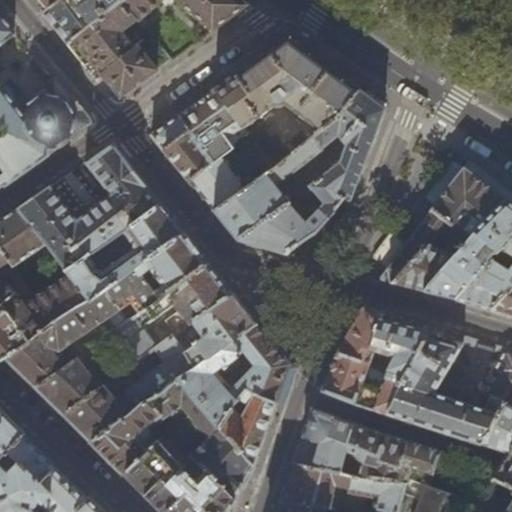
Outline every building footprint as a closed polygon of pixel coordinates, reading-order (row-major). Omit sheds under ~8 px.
[(61,0),(39,0),(48,10),(61,0)] [(61,0),(48,10),(42,14),(48,21),(67,44),(123,0),(61,0)] [(123,0),(67,44),(81,62),(97,81),(102,77),(120,98),(153,74),(162,68),(171,60),(150,34),(133,48),(120,33),(137,19),(139,21),(163,0),(178,0),(212,31),(242,10),(243,8),(244,8),(245,7),(246,7),(244,6),(236,0),(123,0)] [(0,44),(14,33),(0,16),(0,182),(3,186),(13,179),(91,124),(92,122),(92,121),(55,77),(52,79),(49,81),(50,83),(51,84),(51,86),(51,89),(50,91),(49,93),(47,94),(45,95),(44,93),(24,109),(25,110),(23,115),(0,85),(0,44)] [(216,90),(244,128),(274,107),(277,108),(279,108),(282,107),(284,106),(285,105),(310,123),(302,129),(309,140),(320,132),(358,91),(331,70),(323,64),(305,51),(288,38),(274,47),(216,90)] [(331,70),(358,91),(363,83),(336,63),(331,70)] [(227,155),(236,149),(228,138),(244,128),(216,90),(185,112),(180,116),(216,164),(227,155)] [(358,91),(320,132),(309,140),(273,167),(249,185),(214,212),(238,241),(261,247),(279,252),(286,254),(314,233),(345,198),(350,200),(365,160),(384,111),(384,110),(374,103),(358,91)] [(216,164),(180,116),(152,136),(176,166),(190,182),(216,164)] [(17,210),(43,240),(45,242),(66,270),(87,256),(124,230),(161,204),(113,143),(86,162),(85,163),(110,196),(93,208),(76,220),(50,187),(17,210)] [(227,155),(216,164),(190,182),(214,212),(249,185),(227,155)] [(426,244),(458,256),(509,203),(464,170),(435,208),(431,212),(446,223),(426,244)] [(511,205),(509,203),(458,256),(424,291),(435,295),(455,300),(478,275),(467,266),(482,249),(493,258),(511,235),(511,205)] [(94,266),(87,256),(66,270),(70,275),(89,300),(134,269),(160,300),(209,264),(193,245),(168,213),(161,204),(124,230),(134,244),(134,251),(103,272),(96,269),(94,266)] [(27,341),(89,300),(70,275),(25,305),(5,282),(2,284),(0,282),(0,266),(43,240),(17,210),(0,221),(0,307),(4,313),(27,341)] [(410,240),(380,280),(390,283),(426,244),(446,223),(431,212),(410,240)] [(511,235),(493,258),(478,275),(455,300),(456,300),(455,301),(461,303),(490,312),(511,286),(511,235)] [(426,244),(390,283),(420,290),(424,291),(458,256),(426,244)] [(211,266),(209,264),(160,300),(112,333),(136,364),(143,359),(158,347),(143,327),(174,305),(179,311),(166,320),(175,334),(233,294),(211,266)] [(27,341),(4,358),(69,422),(76,429),(90,442),(178,381),(195,368),(173,337),(158,347),(143,359),(152,372),(124,393),(128,399),(119,406),(103,386),(99,389),(67,346),(101,322),(111,334),(112,333),(160,300),(134,269),(89,300),(27,341)] [(511,286),(490,312),(511,318),(511,286)] [(195,368),(257,324),(253,320),(233,294),(175,334),(173,337),(195,368)] [(341,346),(338,352),(335,357),(321,392),(354,405),(388,416),(402,383),(429,335),(381,322),(384,312),(364,305),(363,307),(341,346)] [(0,361),(4,358),(27,341),(4,313),(0,315),(0,361)] [(276,404),(289,367),(288,364),(260,329),(257,324),(195,368),(178,381),(220,428),(237,403),(247,389),(276,404)] [(437,337),(429,335),(402,383),(388,416),(409,422),(460,438),(482,445),(511,385),(511,351),(505,349),(495,375),(498,377),(485,398),(492,401),(486,411),(436,394),(464,344),(437,337)] [(191,457),(234,502),(238,495),(254,466),(220,428),(178,381),(90,442),(119,471),(123,475),(148,452),(147,451),(154,444),(148,438),(149,438),(150,436),(150,434),(149,432),(148,431),(147,431),(159,421),(160,422),(181,406),(208,440),(191,457)] [(511,385),(482,445),(495,449),(508,453),(509,455),(511,449),(511,385)] [(237,403),(220,428),(254,466),(268,427),(276,404),(247,389),(237,403)] [(0,458),(25,434),(0,409),(0,458)] [(358,477),(405,484),(410,469),(400,466),(408,441),(312,410),(302,441),(294,467),(338,474),(346,451),(354,454),(355,455),(356,457),(357,460),(360,461),(362,462),(358,477)] [(148,452),(123,475),(160,511),(228,511),(232,506),(234,502),(191,457),(170,431),(158,442),(157,441),(154,444),(147,451),(148,452)] [(84,492),(25,434),(0,458),(0,511),(74,511),(89,497),(84,492)] [(405,484),(396,511),(457,511),(463,500),(426,486),(441,452),(434,450),(408,441),(400,466),(410,469),(405,484)] [(494,480),(511,490),(511,449),(509,455),(508,453),(501,465),(498,471),(492,480),(493,481),(494,480)] [(396,511),(405,484),(358,477),(338,474),(294,467),(280,511),(279,511),(396,511)] [(104,511),(98,506),(89,497),(74,511),(104,511)]
